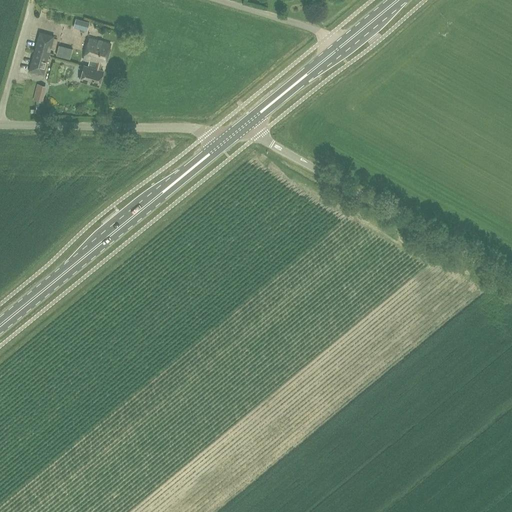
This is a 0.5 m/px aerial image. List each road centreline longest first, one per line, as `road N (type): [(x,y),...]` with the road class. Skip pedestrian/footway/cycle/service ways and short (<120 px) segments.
road 1 (unclassified): [(511,280),(245,124)]
road 2 (primary): [(0,326),(219,146)]
road 3 (unclassified): [(219,146),(191,129),(0,126)]
road 4 (primary): [(245,124),(397,0)]
